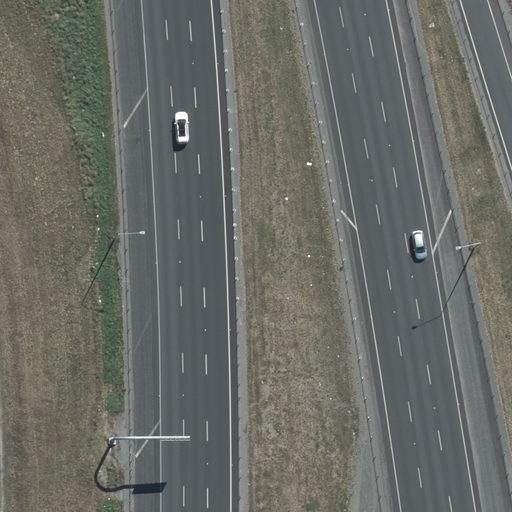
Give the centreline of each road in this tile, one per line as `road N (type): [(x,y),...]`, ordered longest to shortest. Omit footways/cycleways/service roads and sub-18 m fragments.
road 1 (motorway): [(349,0),(438,511)]
road 2 (motorway): [(196,511),(177,0)]
road 3 (motorway): [(473,0),(511,124)]
